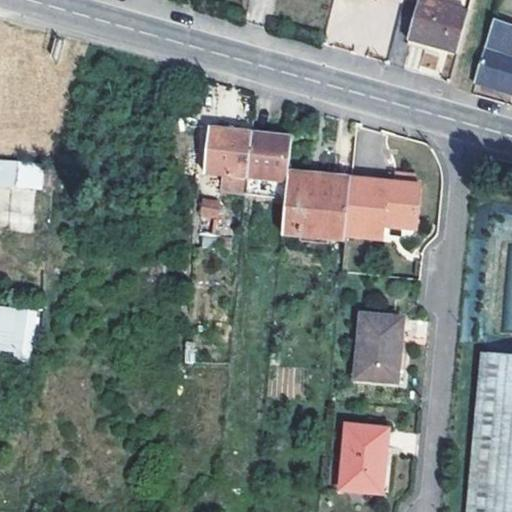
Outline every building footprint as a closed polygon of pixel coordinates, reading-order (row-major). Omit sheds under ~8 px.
[(459,44),(467,14),(418,0),(416,0),(409,28),(459,44)] [(511,40),(511,24),(492,19),(474,81),(511,92),(511,90),(511,57),(507,56),(511,40)] [(247,176),(251,132),(209,129),(206,172),(223,174),(222,191),(245,192),(247,176)] [(293,137),(251,132),(247,176),(288,180),(289,172),(293,137)] [(0,187),(43,185),(41,160),(0,162),(0,187)] [(289,172),(288,180),(283,235),(345,240),(346,236),(351,178),(289,172)] [(421,184),(351,178),(346,236),(383,239),(385,226),(418,228),(421,184)] [(0,188),(0,229),(34,229),(33,188),(0,188)] [(221,202),(203,199),(201,215),(220,216),(221,202)] [(0,304),(0,353),(30,359),(38,312),(0,304)] [(404,320),(361,317),(356,377),(398,379),(404,320)] [(467,511),(511,511),(511,358),(483,355),(467,511)] [(388,433),(347,429),(340,493),(382,497),(388,433)]
